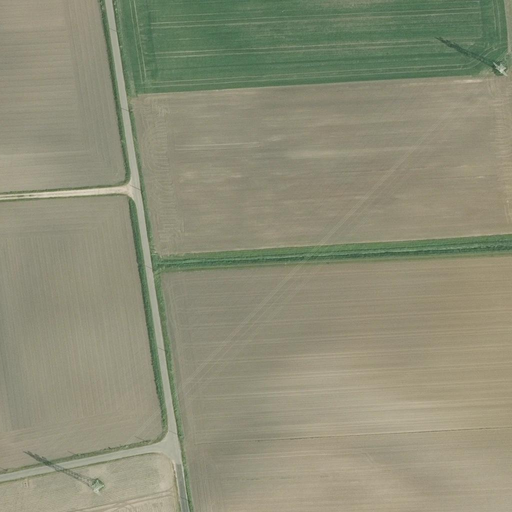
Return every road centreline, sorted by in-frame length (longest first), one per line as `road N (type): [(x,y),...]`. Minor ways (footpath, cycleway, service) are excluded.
road 1 (unclassified): [(107,0),(173,445)]
road 2 (unclassified): [(173,445),(0,480)]
